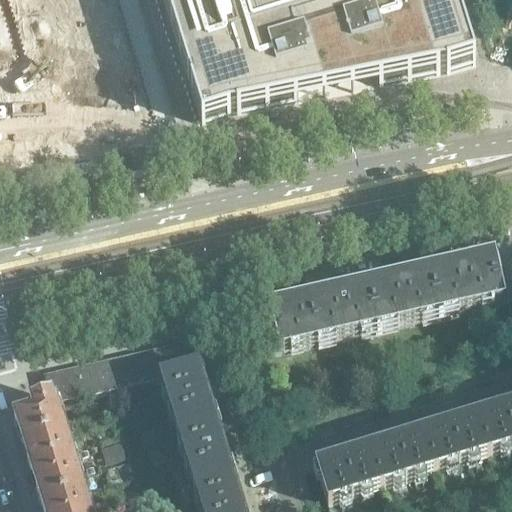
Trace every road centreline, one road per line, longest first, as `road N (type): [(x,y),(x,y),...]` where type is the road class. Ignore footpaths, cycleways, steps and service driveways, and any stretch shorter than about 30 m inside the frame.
road 1 (residential): [(41,300),(63,324),(499,227),(511,199)]
road 2 (secondary): [(41,300),(511,195)]
road 3 (unknown): [(511,393),(284,455),(300,511)]
road 4 (secondary): [(511,143),(251,197)]
road 5 (secondary): [(251,197),(0,252)]
road 6 (unknown): [(284,455),(188,296)]
